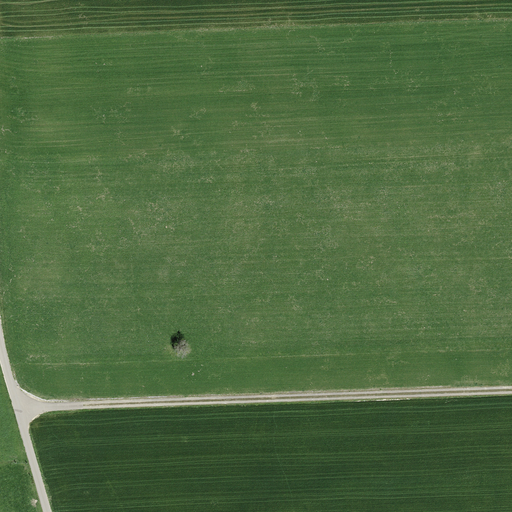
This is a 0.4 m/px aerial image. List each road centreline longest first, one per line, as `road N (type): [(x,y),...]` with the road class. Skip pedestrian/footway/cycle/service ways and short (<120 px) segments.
road 1 (track): [(17,407),(511,390)]
road 2 (unclassified): [(0,341),(47,511)]
